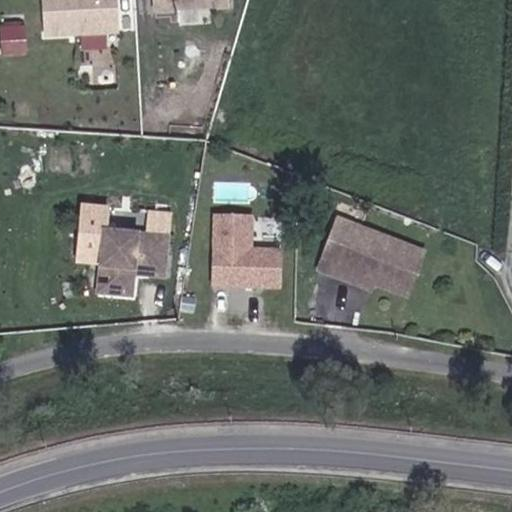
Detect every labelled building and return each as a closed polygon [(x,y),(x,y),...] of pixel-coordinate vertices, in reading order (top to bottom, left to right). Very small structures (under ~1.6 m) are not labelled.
[(242,29),(240,0),(170,0),(171,31),(242,29)] [(132,52),(130,3),(113,3),(113,8),(61,9),(62,53),(132,52)] [(3,23),(3,53),(28,53),(29,23),(3,23)] [(260,212),(215,212),(214,285),(288,287),(288,247),(260,247),(260,212)] [(180,282),(185,243),(124,235),(116,295),(147,299),(151,273),(165,275),(164,280),(180,282)] [(374,256),(379,245),(356,235),(351,247),(374,256)] [(351,247),(335,284),(352,292),(355,284),(389,298),(430,316),(448,274),(379,245),(374,256),(351,247)] [(355,284),(352,292),(386,306),(389,298),(355,284)]
